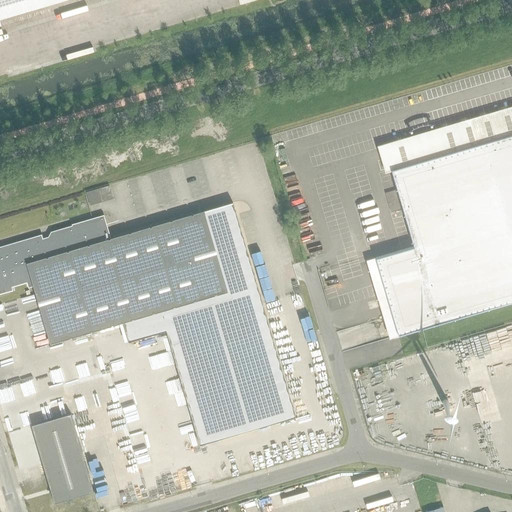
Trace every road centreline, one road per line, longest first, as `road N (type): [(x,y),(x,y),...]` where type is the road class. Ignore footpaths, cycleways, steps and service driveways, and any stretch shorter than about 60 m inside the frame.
road 1 (tertiary): [(0,155),(511,4)]
road 2 (unclassified): [(160,511),(362,452)]
road 3 (unclassified): [(362,452),(307,265)]
road 4 (unclassified): [(362,452),(511,487)]
